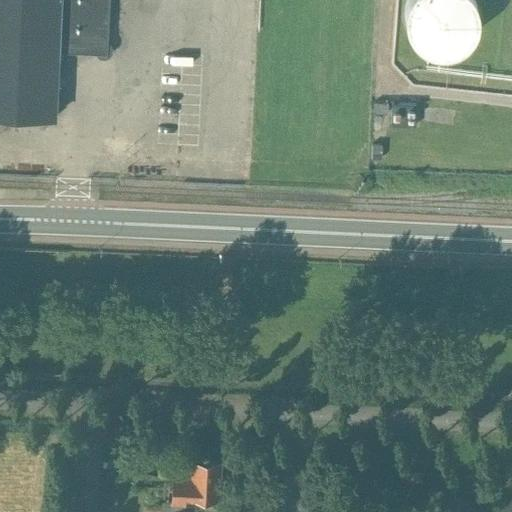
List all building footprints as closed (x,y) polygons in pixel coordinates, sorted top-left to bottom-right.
[(0,0),(0,113),(55,117),(58,58),(58,52),(107,54),(109,0),(0,0)] [(405,10),(405,13),(405,17),(405,20),(406,24),(407,27),(409,30),(411,34),(413,36),(415,39),(418,41),(421,44),(424,45),(427,47),(430,48),(434,49),(437,49),(441,50),(444,49),(448,49),(451,48),(455,47),(458,45),(461,44),(464,41),(466,39),(469,36),(471,34),(473,30),(474,27),(476,24),(476,20),(477,17),(477,13),(477,10),(476,6),(476,3),(474,0),(407,0),(406,3),(405,6),(405,10)] [(375,113),(389,113),(389,103),(375,103),(375,113)] [(417,105),(393,103),(392,125),(416,127),(417,105)] [(382,159),(383,145),(372,144),(371,159),(382,159)] [(191,471),(173,470),(171,501),(164,501),(163,511),(183,511),(184,502),(202,503),(202,496),(222,497),(223,479),(220,479),(221,461),(192,459),(191,471)]
